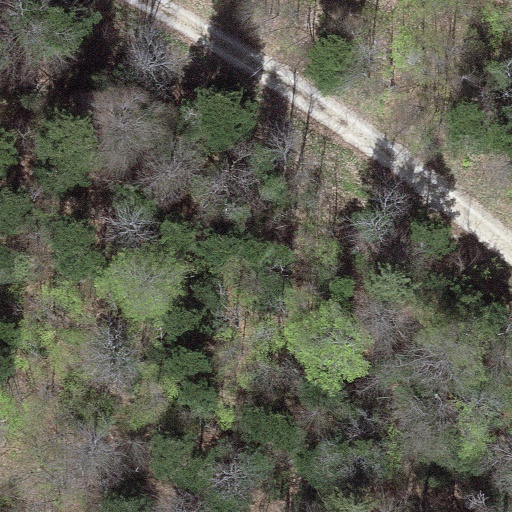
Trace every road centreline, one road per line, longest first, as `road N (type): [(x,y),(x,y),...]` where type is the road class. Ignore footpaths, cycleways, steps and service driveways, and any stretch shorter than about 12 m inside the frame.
road 1 (track): [(511,246),(165,0)]
road 2 (track): [(284,0),(511,51)]
